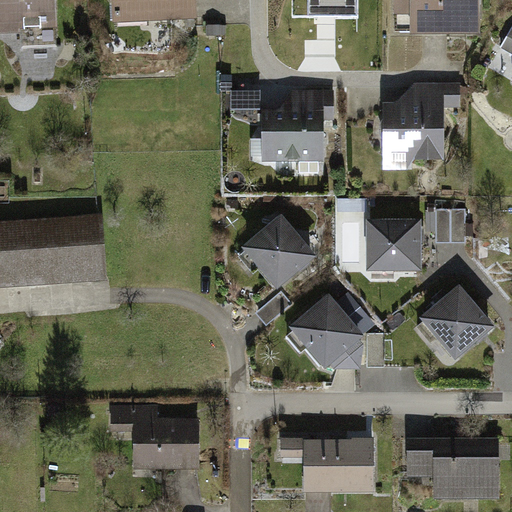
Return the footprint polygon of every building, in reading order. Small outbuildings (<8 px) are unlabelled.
[(57,0),(0,0),(0,34),(59,32),(57,0)] [(199,0),(113,0),(115,24),(201,19),(199,0)] [(395,0),(397,15),(411,15),(412,34),(483,34),(482,0),(395,0)] [(511,72),(511,53),(507,51),(499,66),(511,72)] [(397,103),(385,103),(387,170),(411,170),(416,160),(446,160),(446,83),(415,83),(397,103)] [(236,107),(265,105),(264,86),(235,88),(236,107)] [(283,110),(264,110),(265,160),(326,160),(324,120),(334,119),(333,91),(293,91),(283,110)] [(439,238),(470,237),(468,206),(438,207),(439,238)] [(0,288),(111,283),(104,215),(0,222),(0,288)] [(285,217),(246,249),(280,289),(318,257),(285,217)] [(423,220),(369,219),(368,267),(422,268),(423,220)] [(498,327),(461,285),(424,318),(460,360),(498,327)] [(379,323),(347,288),(339,296),(370,330),(379,323)] [(331,292),(291,326),(327,368),(367,334),(331,292)] [(159,404),(111,405),(111,430),(136,429),(137,467),(200,466),(199,418),(160,419),(159,404)] [(500,435),(409,437),(410,475),(436,475),(437,499),(502,498),(500,435)] [(374,438),(282,439),(282,463),(306,463),(306,494),(375,493),(374,438)]
